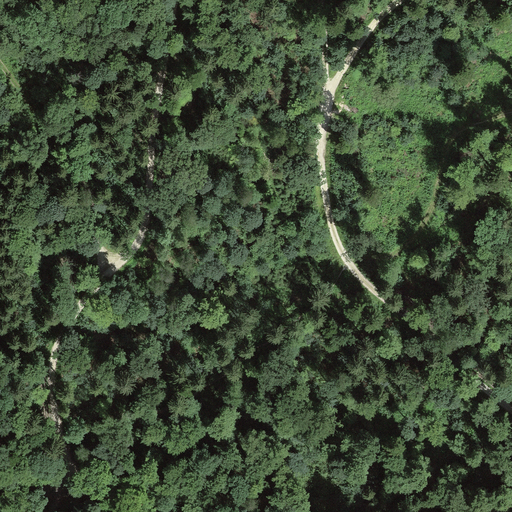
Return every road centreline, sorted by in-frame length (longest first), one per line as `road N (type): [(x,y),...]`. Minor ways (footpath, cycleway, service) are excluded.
road 1 (track): [(71,483),(55,422),(59,341),(79,307),(136,250),(178,0)]
road 2 (track): [(348,261),(324,182),(326,96),(357,46),(404,0)]
road 3 (track): [(0,62),(85,176),(98,288)]
road 4 (track): [(511,112),(463,129),(447,146),(434,205),(418,232),(378,259),(348,261)]
road 5 (track): [(511,410),(348,261)]
